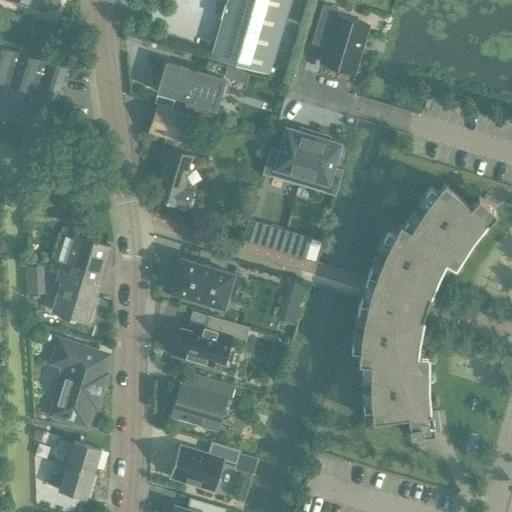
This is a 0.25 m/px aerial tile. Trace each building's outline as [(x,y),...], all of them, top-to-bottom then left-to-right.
[(7,0),(46,11),(46,8),(52,10),(56,9),(59,7),(60,2),(59,0),(7,0)] [(225,0),(220,17),(209,55),(267,73),(289,0),(225,0)] [(323,5),(312,42),(325,46),(320,63),(354,72),(368,25),(336,15),(338,9),(323,5)] [(56,99),(65,67),(0,47),(0,82),(2,83),(3,79),(11,82),(10,85),(56,99)] [(166,61),(156,91),(186,100),(184,108),(207,115),(209,107),(214,109),(223,78),(166,61)] [(196,114),(157,103),(149,132),(187,143),(196,114)] [(270,147),(262,173),(299,184),(301,177),(315,131),(300,126),(299,129),(285,125),(278,149),(270,147)] [(301,177),(299,184),(334,195),(335,195),(343,168),(342,168),(335,166),(342,142),(338,140),(329,138),(330,135),(315,131),(301,177)] [(182,189),(188,169),(192,156),(162,146),(157,160),(164,162),(154,197),(186,207),(190,192),(182,189)] [(421,302),(423,295),(433,271),(443,251),(453,257),(455,255),(454,255),(467,235),(481,217),(488,223),(497,212),(478,196),(470,205),(444,182),(425,206),(411,229),(400,223),(386,250),(375,278),(372,287),(367,302),(361,332),(358,362),(370,363),(370,390),(373,420),(408,415),(410,435),(435,432),(435,430),(432,411),(423,412),(421,388),(421,364),(422,364),(422,363),(410,362),(412,340),(417,315),(421,302)] [(255,220),(249,240),(277,249),(283,229),(255,220)] [(283,229),(277,249),(305,257),(311,237),(283,229)] [(58,272),(98,284),(109,246),(74,236),(66,265),(61,264),(58,272)] [(180,257),(170,291),(223,307),(234,273),(180,257)] [(98,284),(58,272),(56,280),(61,282),(52,311),(87,322),(98,284)] [(289,281),(277,319),(293,324),(305,286),(289,281)] [(180,328),(172,354),(214,366),(216,359),(224,362),(231,339),(244,343),(249,326),(208,314),(204,327),(200,326),(198,333),(180,328)] [(275,340),(266,368),(280,373),(289,345),(275,340)] [(53,365),(60,367),(52,392),(59,394),(53,413),(85,423),(91,403),(95,404),(104,374),(90,370),(95,352),(60,342),(53,365)] [(235,385),(192,372),(189,385),(184,384),(181,393),(178,392),(171,416),(216,430),(226,398),(231,399),(235,385)] [(36,428),(33,438),(41,441),(44,431),(36,428)] [(66,466),(93,474),(100,449),(72,441),(71,444),(59,441),(56,450),(68,459),(66,466)] [(224,460),(236,463),(240,449),(211,441),(207,453),(178,445),(169,476),(215,490),(224,460)] [(93,474),(66,466),(63,473),(50,473),(47,483),(60,487),(59,491),(86,499),(93,474)] [(176,506),(173,511),(222,511),(224,508),(190,498),(187,509),(176,506)]
